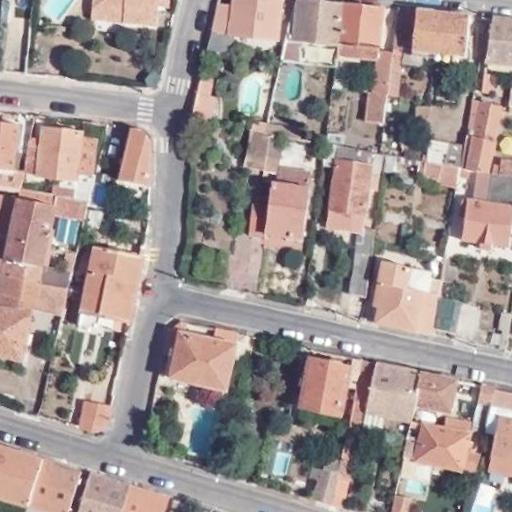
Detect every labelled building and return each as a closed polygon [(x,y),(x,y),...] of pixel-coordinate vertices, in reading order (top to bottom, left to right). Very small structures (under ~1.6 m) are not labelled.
[(91,0),(91,8),(122,11),(121,20),(155,24),(157,6),(157,0),(91,0)] [(217,2),(205,50),(212,51),(232,46),(234,33),(276,39),(280,0),(232,0),(232,5),(217,2)] [(343,3),(318,0),(294,0),(277,63),(297,65),(298,63),(299,54),(298,49),(309,45),(336,49),(343,3)] [(343,3),(336,49),(336,53),(375,58),(369,90),(367,90),(362,119),(380,122),(385,93),(390,57),(391,52),(376,49),(383,7),(343,3)] [(122,11),(91,8),(90,17),(121,20),(122,11)] [(398,9),(391,52),(390,57),(385,93),(394,94),(402,50),(463,56),(469,16),(398,9)] [(511,20),(493,19),(485,59),(511,63),(511,20)] [(200,73),(195,91),(207,93),(207,92),(210,76),(200,73)] [(490,75),(482,74),(479,92),(488,93),(490,75)] [(207,93),(195,91),(190,115),(209,119),(214,94),(207,92),(207,93)] [(469,137),(464,167),(471,169),(487,172),(498,104),(471,99),(464,136),(469,137)] [(252,120),(250,130),(259,131),(262,122),(252,120)] [(0,183),(18,188),(21,172),(9,170),(17,124),(0,121),(0,183)] [(273,126),(265,125),(264,132),(272,133),(273,126)] [(272,133),(283,135),(294,137),(294,130),(273,126),(272,133)] [(36,182),(35,191),(87,202),(88,197),(93,175),(90,174),(93,135),(79,134),(79,131),(43,127),(40,146),(26,145),(21,172),(35,174),(35,178),(72,185),(71,189),(36,182)] [(128,127),(115,183),(142,189),(154,133),(128,127)] [(250,130),(245,159),(259,162),(259,161),(264,132),(259,131),(250,130)] [(344,146),(346,134),(325,131),(323,143),(344,146)] [(280,157),(283,135),(272,133),(264,132),(259,161),(259,162),(265,163),(266,154),(280,157)] [(427,160),(440,163),(458,167),(462,147),(462,146),(431,140),(427,160)] [(323,143),(321,158),(332,159),(322,226),(357,231),(365,189),(370,190),(373,176),(367,175),(371,151),(323,143)] [(277,171),(277,166),(278,167),(280,157),(266,154),(265,163),(259,162),(258,168),(277,171)] [(258,168),(259,162),(245,159),(244,166),(258,168)] [(511,161),(493,159),(491,173),(511,176),(511,161)] [(436,184),(455,187),(458,167),(440,163),(427,160),(424,177),(438,179),(436,184)] [(277,171),(275,182),(272,181),(269,204),(253,202),(249,230),(264,232),(266,222),(285,225),(284,235),(301,237),(310,171),(278,167),(277,166),(277,171)] [(458,167),(455,187),(454,191),(467,193),(471,169),(464,167),(458,167)] [(511,209),(511,176),(491,173),(490,173),(487,172),(477,170),(472,198),(466,197),(459,237),(505,245),(511,209)] [(41,266),(53,213),(83,220),(87,202),(35,191),(21,188),(19,198),(0,193),(0,235),(9,237),(3,259),(2,266),(0,265),(0,274),(1,275),(37,283),(41,266)] [(131,246),(143,248),(148,227),(148,224),(135,221),(131,246)] [(284,235),(285,225),(266,222),(264,232),(284,235)] [(0,235),(0,258),(3,259),(9,237),(0,235)] [(345,294),(362,296),(370,238),(354,235),(345,294)] [(69,311),(64,333),(64,337),(74,340),(76,336),(78,326),(95,329),(98,317),(129,324),(141,257),(94,247),(80,314),(69,311)] [(377,300),(374,321),(427,332),(437,280),(429,278),(426,291),(405,286),(409,266),(378,260),(369,298),(377,300)] [(41,266),(37,283),(67,289),(70,272),(41,266)] [(430,271),(409,266),(405,286),(426,291),(429,278),(430,271)] [(0,356),(19,361),(31,307),(37,283),(1,275),(0,280),(0,356)] [(31,307),(61,315),(62,310),(67,289),(37,283),(31,307)] [(453,332),(459,302),(441,299),(435,329),(453,332)] [(61,315),(56,332),(64,333),(69,311),(62,310),(61,315)] [(185,334),(188,323),(181,322),(168,331),(182,334),(185,334)] [(214,341),(185,334),(182,334),(178,351),(172,378),(227,391),(239,335),(216,330),(214,341)] [(182,334),(168,331),(164,348),(178,351),(182,334)] [(362,361),(356,359),(348,401),(354,403),(362,361)] [(300,407),(301,407),(340,416),(341,417),(350,370),(310,361),(300,407)] [(362,361),(354,403),(352,410),(366,412),(363,426),(383,430),(384,416),(412,422),(415,406),(422,373),(362,361)] [(458,381),(422,373),(415,406),(451,415),(458,381)] [(496,389),(482,386),(479,400),(493,403),(496,389)] [(511,392),(496,389),(493,403),(486,432),(495,433),(490,457),(492,457),(489,471),(511,475),(511,392)] [(103,436),(107,404),(80,400),(75,431),(103,436)] [(340,416),(301,407),(298,418),(338,427),(340,416)] [(351,414),(337,476),(353,480),(361,443),(359,442),(364,416),(351,414)] [(445,417),(443,429),(472,435),(474,423),(445,417)] [(443,429),(412,422),(405,457),(477,474),(481,456),(468,453),(472,435),(443,429)] [(41,459),(0,446),(0,497),(28,506),(41,459)] [(41,459),(28,506),(49,511),(67,511),(82,471),(41,459)] [(321,473),(315,502),(331,507),(337,479),(337,476),(321,473)] [(123,511),(132,486),(90,474),(78,511),(123,511)] [(337,479),(331,507),(343,510),(350,483),(337,479)] [(164,511),(170,498),(132,486),(123,511),(164,511)] [(393,511),(410,511),(414,500),(397,495),(393,511)] [(170,511),(187,511),(190,504),(174,499),(170,511)]
